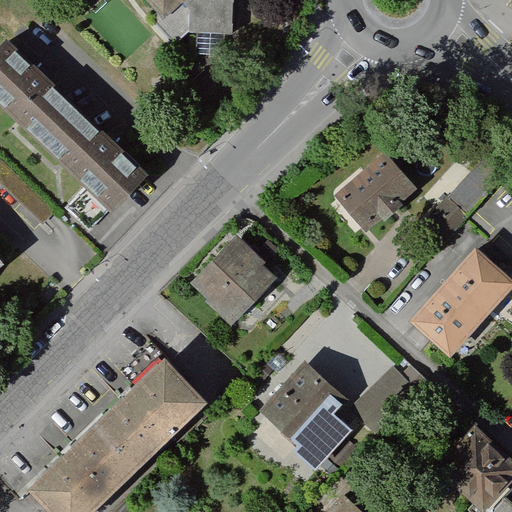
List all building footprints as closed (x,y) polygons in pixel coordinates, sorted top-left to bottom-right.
[(145,0),(160,16),(153,22),(177,49),(192,35),(237,38),(238,0),(145,0)] [(153,177),(8,39),(0,48),(0,109),(113,218),(153,177)] [(456,234),(511,177),(511,166),(499,153),(437,215),(456,234)] [(425,193),(391,155),(340,200),(373,238),(425,193)] [(271,268),(240,238),(195,287),(212,303),(209,306),(236,331),(280,284),(267,271),(271,268)] [(511,288),(511,272),(478,243),(411,319),(452,356),(511,288)] [(0,272),(10,264),(0,249),(0,272)] [(158,352),(19,485),(45,511),(79,511),(200,396),(158,352)] [(349,399),(307,359),(259,410),(297,445),(293,450),(316,471),(355,429),(336,412),(349,399)] [(491,511),(511,489),(511,455),(479,425),(437,470),(483,511),(491,511)] [(365,511),(348,496),(333,511),(365,511)]
